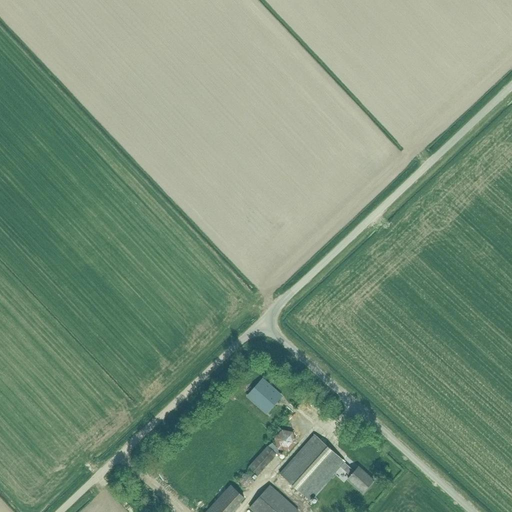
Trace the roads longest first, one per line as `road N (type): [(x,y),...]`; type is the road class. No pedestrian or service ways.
road 1 (unclassified): [(511,84),(261,320)]
road 2 (unclassified): [(471,511),(261,320)]
road 3 (unclassified): [(58,511),(261,320)]
